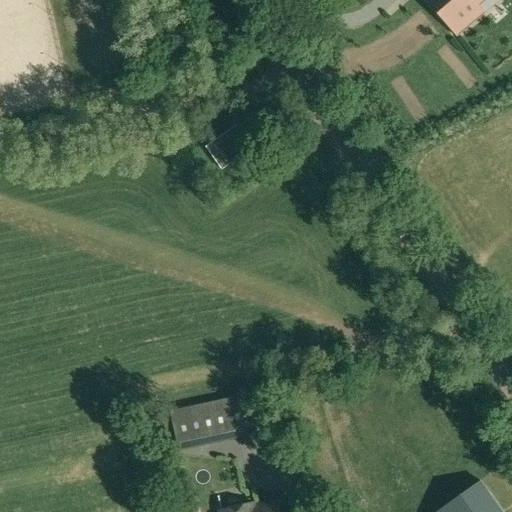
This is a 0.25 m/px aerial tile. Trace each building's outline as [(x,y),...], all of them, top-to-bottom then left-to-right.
[(424,0),(445,26),(475,3),(478,6),(485,0),(424,0)] [(238,126),(208,147),(223,169),(253,148),(238,126)] [(179,449),(253,434),(244,395),(171,411),(179,449)] [(504,511),(482,481),(439,511),(504,511)] [(278,511),(277,503),(255,509),(255,507),(231,511),(278,511)]
